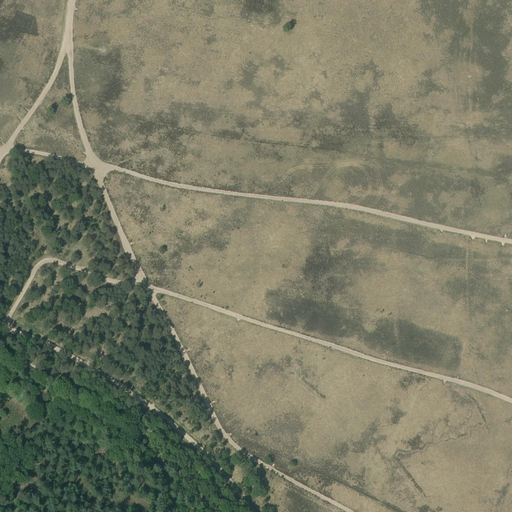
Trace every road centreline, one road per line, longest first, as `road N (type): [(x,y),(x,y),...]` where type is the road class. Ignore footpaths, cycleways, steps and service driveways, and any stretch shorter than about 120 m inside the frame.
road 1 (track): [(68,36),(84,141),(129,253),(219,428),(260,463),(349,511)]
road 2 (track): [(4,326),(35,268),(59,262),(511,401)]
road 3 (track): [(0,149),(193,188),(356,207),(511,242)]
road 4 (track): [(0,324),(120,383),(203,450),(253,511)]
road 5 (track): [(0,374),(168,463),(210,511)]
road 6 (track): [(0,156),(52,81),(68,36)]
